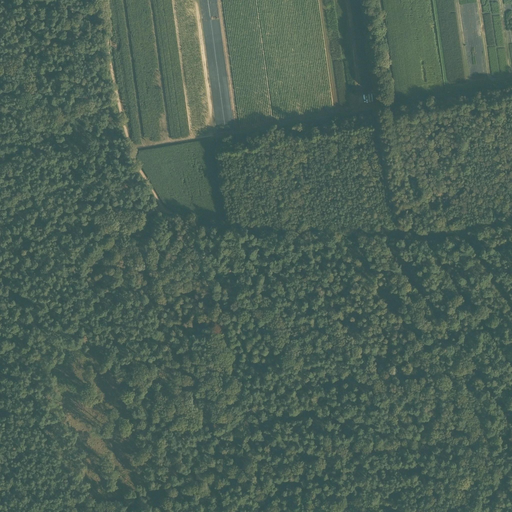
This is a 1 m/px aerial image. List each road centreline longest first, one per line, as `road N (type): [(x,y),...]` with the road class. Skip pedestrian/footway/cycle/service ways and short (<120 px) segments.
road 1 (track): [(94,511),(114,500),(259,466),(417,440),(511,443)]
road 2 (track): [(498,84),(130,154)]
road 3 (track): [(194,219),(279,233),(447,232),(511,221)]
road 4 (track): [(194,219),(275,511)]
road 5 (track): [(101,0),(130,154),(164,214)]
road 6 (track): [(164,214),(119,205),(0,221)]
road 7 (track): [(413,232),(389,105)]
